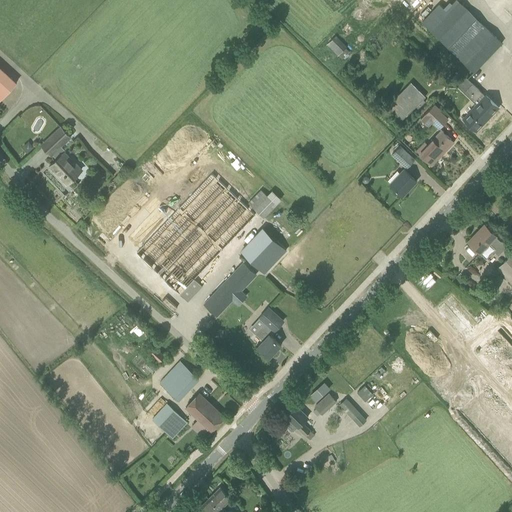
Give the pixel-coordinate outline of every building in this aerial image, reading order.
[(23,0),(0,27),(0,50),(9,58),(59,0),(23,0)] [(0,0),(0,9),(8,0),(0,0)] [(37,84),(106,6),(99,0),(75,0),(17,66),(37,84)] [(455,0),(446,10),(440,4),(422,22),(474,72),(502,43),(457,0),(455,0)] [(337,35),(328,44),(339,56),(348,47),(337,35)] [(107,131),(168,63),(148,44),(78,122),(95,138),(91,142),(102,152),(106,148),(114,155),(128,140),(139,150),(195,88),(175,70),(114,137),(107,131)] [(17,82),(0,65),(0,99),(1,100),(17,82)] [(463,118),(469,123),(476,130),(498,107),(486,95),(485,96),(478,89),(479,89),(467,78),(458,86),(474,102),(476,100),(479,102),(463,118)] [(426,96),(411,81),(388,105),(402,119),(415,106),(418,108),(426,101),(423,99),(426,96)] [(448,119),(440,111),(442,110),(434,103),(421,117),(428,125),(432,120),(439,127),(448,119)] [(71,137),(61,126),(42,145),(51,154),(52,154),(57,159),(50,166),(67,184),(82,170),(65,151),(61,146),(71,137)] [(419,152),(424,157),(431,164),(453,141),(441,129),(419,152)] [(415,159),(399,145),(391,154),(407,168),(415,159)] [(390,184),(395,188),(402,195),(416,180),(404,169),(390,184)] [(211,173),(136,252),(188,301),(202,286),(195,279),(256,215),(211,173)] [(263,218),(276,204),(261,189),(248,203),(263,218)] [(468,241),(475,248),(485,258),(494,250),(498,254),(507,245),(502,241),(501,241),(495,236),(496,235),(485,224),(468,241)] [(265,273),(287,249),(263,226),(240,250),(265,273)] [(511,254),(497,268),(511,283),(511,254)] [(243,263),(208,299),(201,307),(212,318),(254,274),(243,263)] [(264,322),(256,331),(264,339),(257,346),(269,357),(281,344),(270,334),(272,332),(276,328),(283,320),(268,307),(261,314),(259,317),(259,318),(264,322)] [(511,336),(501,324),(475,346),(511,388),(511,336)] [(213,328),(211,337),(218,338),(220,329),(213,328)] [(159,361),(164,355),(155,346),(149,352),(159,361)] [(159,382),(178,400),(199,378),(180,360),(159,382)] [(324,382),(310,395),(316,401),(329,389),(324,382)] [(364,384),(356,390),(363,400),(372,394),(364,384)] [(511,410),(488,385),(460,410),(511,467),(511,410)] [(224,416),(199,392),(186,406),(211,430),(224,416)] [(315,407),(321,414),(336,400),(329,393),(315,407)] [(346,398),(339,404),(352,418),(359,426),(366,420),(359,412),(346,398)] [(187,422),(166,403),(152,418),(172,437),(187,422)] [(308,417),(296,405),(285,416),(290,420),(287,423),(287,427),(291,430),(293,430),(297,427),(310,439),(314,435),(302,423),(308,417)] [(217,511),(233,511),(234,511),(232,510),(230,509),(228,510),(227,511),(222,507),(232,497),(220,486),(209,498),(220,509),(217,511)] [(209,498),(196,510),(198,511),(217,511),(220,509),(209,498)]
